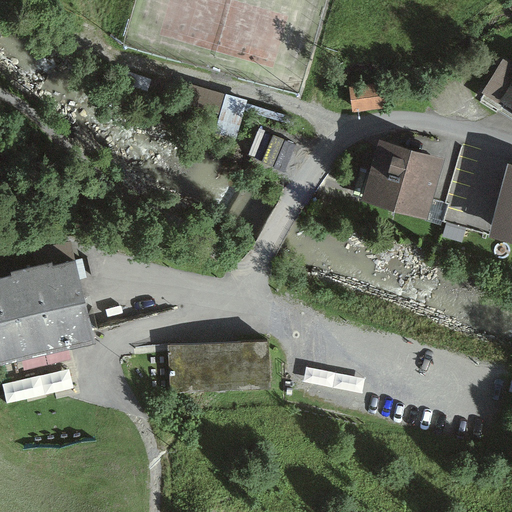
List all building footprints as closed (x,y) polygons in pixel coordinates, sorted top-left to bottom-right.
[(511,60),(503,56),(479,97),(511,116),(511,60)] [(236,137),(246,98),(169,76),(161,102),(219,118),(215,131),(236,137)] [(352,85),(355,107),(383,104),(381,82),(352,85)] [(445,154),(379,132),(361,192),(427,213),(445,154)] [(511,159),(508,158),(489,230),(511,235),(511,159)] [(0,276),(0,367),(92,345),(71,260),(0,276)] [(269,337),(168,342),(171,391),(271,386),(269,337)] [(8,401),(76,387),(72,367),(3,381),(8,401)] [(314,370),(311,382),(366,394),(369,382),(314,370)]
